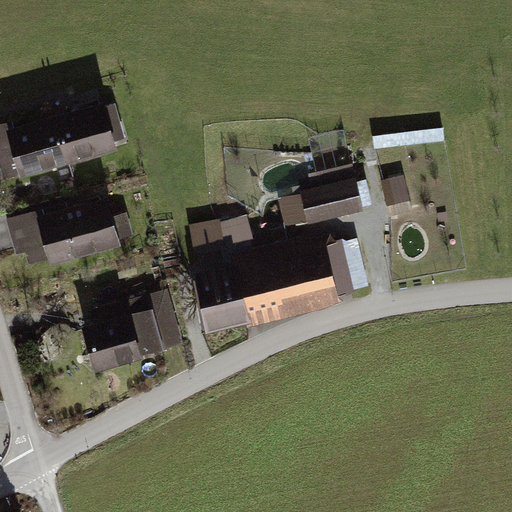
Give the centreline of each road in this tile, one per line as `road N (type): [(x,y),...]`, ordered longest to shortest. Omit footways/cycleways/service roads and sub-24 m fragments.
road 1 (unclassified): [(511,295),(378,305),(290,338),(35,464)]
road 2 (residential): [(35,464),(0,344)]
